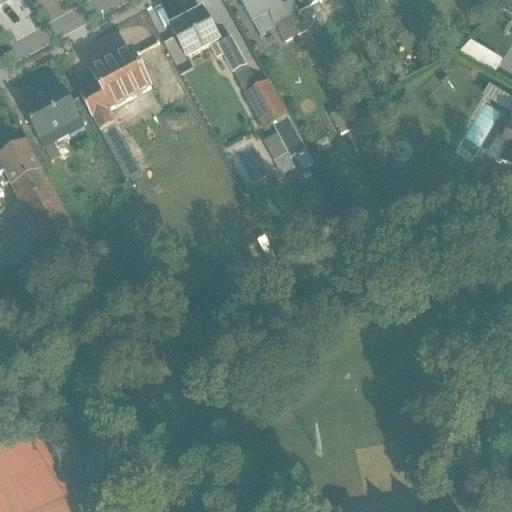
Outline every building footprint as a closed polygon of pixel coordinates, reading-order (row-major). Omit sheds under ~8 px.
[(237,0),(251,25),(284,7),(280,0),(237,0)] [(304,0),(309,9),(325,0),(304,0)] [(190,61),(225,42),(206,9),(172,28),(190,61)] [(100,132),(123,120),(103,81),(80,92),(100,132)] [(327,169),(283,86),(260,98),(280,137),(277,139),(296,175),(310,167),(315,175),(327,169)] [(41,147),(82,126),(62,88),(21,109),(41,147)] [(511,168),(511,122),(491,156),(511,168)] [(268,133),(235,145),(252,189),(285,176),(268,133)] [(363,161),(375,156),(367,136),(355,141),(363,161)] [(0,160),(46,249),(76,234),(28,142),(0,156),(0,160)]
